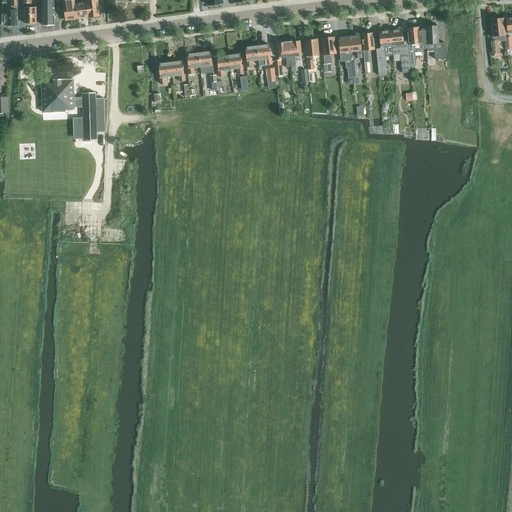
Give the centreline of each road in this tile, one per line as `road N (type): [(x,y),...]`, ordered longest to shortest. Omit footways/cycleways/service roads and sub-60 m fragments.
road 1 (tertiary): [(0,46),(391,0)]
road 2 (track): [(93,216),(106,203),(113,31)]
